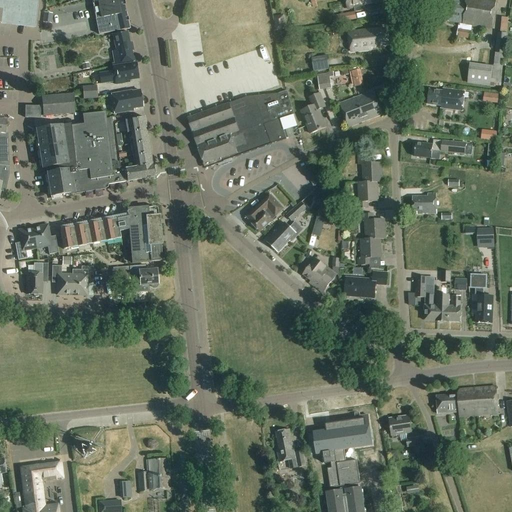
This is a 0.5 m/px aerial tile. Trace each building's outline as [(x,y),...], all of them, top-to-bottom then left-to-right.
[(0,0),(0,24),(1,24),(1,23),(9,24),(9,25),(9,24),(17,25),(17,26),(18,26),(18,25),(26,26),(26,27),(26,26),(34,27),(34,28),(35,28),(38,0),(0,0)] [(126,15),(123,0),(98,0),(97,0),(92,1),(93,6),(93,9),(96,21),(106,18),(106,19),(126,15)] [(387,1),(386,0),(346,0),(348,10),(360,7),(360,8),(365,8),(364,6),(387,1)] [(497,1),(490,0),(467,0),(465,4),(447,1),(445,19),(449,20),(449,22),(459,24),(457,37),(472,40),(473,31),(472,31),(473,27),(492,30),(497,1)] [(44,13),(43,23),(51,24),(52,15),(44,13)] [(355,13),(335,16),(337,24),(357,20),(355,13)] [(129,30),(126,15),(106,19),(106,18),(96,21),(99,36),(129,30)] [(284,15),(273,17),(276,32),(287,30),(284,15)] [(375,32),(375,30),(350,32),(352,52),(370,50),(370,46),(387,44),(386,31),(375,32)] [(130,44),(128,33),(117,34),(112,35),(115,51),(112,52),(115,66),(136,61),(135,57),(133,58),(132,52),(134,52),(132,43),(130,44)] [(496,54),(506,55),(508,34),(501,33),(498,33),(496,54)] [(506,55),(496,54),(494,68),(471,65),(468,85),(503,89),(506,55)] [(327,56),(311,59),(313,68),(314,73),(330,70),(327,56)] [(139,80),(136,64),(113,67),(113,72),(94,75),(95,85),(115,82),(115,86),(117,85),(130,83),(129,81),(139,80)] [(360,70),(351,72),(354,88),(364,86),(360,70)] [(317,76),(320,91),(332,89),(330,78),(334,78),(333,72),(328,73),(328,74),(317,76)] [(465,93),(444,90),(443,92),(430,90),(428,105),(442,107),(441,109),(463,112),(465,93)] [(143,108),(141,91),(132,93),(132,91),(111,95),(114,114),(133,111),(133,109),(143,108)] [(230,104),(188,119),(193,133),(197,146),(265,125),(280,120),(295,116),(287,92),(278,95),(249,98),(230,104)] [(374,92),(357,98),(366,122),(383,116),(374,92)] [(326,108),(320,94),(309,99),(313,107),(301,112),(310,135),(326,128),(319,111),(326,108)] [(75,114),(74,95),(42,97),(43,116),(75,114)] [(366,122),(357,98),(340,105),(349,128),(366,122)] [(41,107),(25,107),(25,119),(41,119),(41,107)] [(83,116),(84,125),(86,144),(73,146),(76,174),(71,175),(74,195),(104,190),(108,185),(127,182),(127,183),(155,178),(153,166),(137,168),(120,171),(119,164),(117,163),(111,119),(106,120),(105,113),(83,116)] [(125,121),(127,133),(146,130),(145,122),(144,119),(145,119),(145,118),(125,121)] [(0,191),(4,192),(8,175),(7,134),(5,134),(7,120),(0,119),(0,191)] [(265,125),(197,146),(206,168),(212,166),(272,145),(287,139),(280,120),(265,125)] [(63,196),(74,195),(71,175),(76,174),(73,146),(86,144),(84,125),(71,127),(71,125),(36,131),(39,150),(38,150),(39,150),(42,169),(51,168),(52,173),(47,174),(51,198),(62,196),(63,196)] [(131,145),(133,145),(148,142),(146,130),(127,133),(127,134),(131,133),(133,144),(131,144),(131,145)] [(470,145),(466,145),(434,141),(433,146),(416,144),(415,158),(432,159),(433,152),(465,155),(466,150),(469,151),(470,145)] [(133,157),(135,157),(150,154),(148,142),(133,145),(135,156),(133,156),(133,157)] [(135,157),(137,168),(153,166),(153,165),(152,166),(150,154),(135,157)] [(363,166),(364,184),(378,183),(378,184),(383,183),(382,164),(371,165),(371,158),(358,159),(358,166),(363,166)] [(378,183),(364,184),(354,184),(354,185),(359,185),(360,203),(355,203),(355,210),(368,209),(368,203),(379,202),(378,184),(378,183)] [(313,199),(320,202),(323,194),(317,191),(313,199)] [(284,210),(271,195),(246,218),(252,223),(251,224),(254,227),(254,229),(256,231),(258,231),(259,232),(266,226),(268,226),(271,224),(271,222),(284,210)] [(437,215),(437,195),(428,195),(428,197),(413,198),(414,213),(417,213),(417,215),(437,215)] [(308,209),(302,203),(287,216),(292,223),(308,209)] [(154,208),(128,210),(129,217),(60,232),(64,251),(121,239),(120,232),(130,230),(133,264),(162,262),(159,220),(158,211),(158,210),(157,209),(156,208),(155,208),(154,208)] [(320,210),(312,237),(321,239),(324,225),(329,225),(329,222),(342,223),(342,212),(320,210)] [(366,222),(367,240),(381,240),(386,240),(385,220),(374,221),(373,215),(361,216),(361,222),(366,222)] [(298,237),(285,225),(268,243),(278,253),(286,244),(287,245),(291,241),(293,242),(298,237)] [(39,229),(33,230),(37,249),(48,247),(49,255),(58,253),(56,241),(51,242),(48,226),(39,228),(39,229)] [(37,249),(33,230),(27,231),(27,230),(18,232),(21,248),(16,249),(18,261),(27,259),(26,251),(37,249)] [(478,231),(477,231),(477,243),(494,242),(494,231),(478,231)] [(381,240),(367,240),(362,241),(363,259),(358,260),(358,266),(371,266),(371,260),(382,259),(381,240)] [(311,285),(312,285),(325,267),(315,259),(303,275),(313,282),(311,285)] [(332,259),(329,267),(336,270),(339,261),(332,259)] [(33,264),(33,275),(27,275),(27,295),(33,295),(34,297),(36,298),(37,298),(39,297),(40,296),(42,296),(42,284),(48,284),(48,279),(48,265),(33,264)] [(66,295),(72,295),(72,276),(61,275),(62,267),(52,267),(52,279),(52,284),(57,284),(57,296),(66,296),(66,295)] [(73,271),(72,276),(72,295),(78,295),(78,296),(87,297),(87,284),(93,284),(93,280),(93,268),(84,267),(82,267),(82,271),(73,271)] [(121,282),(140,281),(140,287),(151,286),(151,287),(152,287),(152,288),(153,288),(153,289),(154,289),(155,289),(156,289),(157,288),(158,287),(158,286),(157,270),(141,272),(140,267),(113,269),(114,285),(121,285),(121,282)] [(325,267),(312,285),(322,293),(331,281),(336,275),(325,267)] [(387,274),(373,273),(373,281),(346,279),(345,297),(375,299),(376,285),(387,286),(387,274)] [(446,273),(442,273),(442,283),(450,283),(450,279),(450,273),(446,273)] [(493,298),(484,297),(484,289),(486,289),(487,276),(471,275),(471,289),(476,289),(475,297),(474,297),(473,314),(477,314),(476,324),(492,325),(493,298)] [(425,321),(436,322),(436,323),(437,307),(434,307),(435,297),(427,296),(429,278),(418,277),(417,298),(427,299),(426,306),(426,307),(425,307),(424,312),(425,312),(425,321)] [(455,289),(455,291),(467,292),(467,280),(455,280),(455,281),(451,281),(450,288),(455,289)] [(436,323),(449,324),(450,308),(447,308),(448,298),(441,297),(440,307),(437,307),(436,323)] [(450,308),(449,324),(449,323),(460,324),(461,309),(462,299),(454,298),(453,308),(450,308)] [(497,388),(477,389),(479,416),(498,415),(497,388)] [(457,395),(459,413),(459,418),(479,416),(477,389),(459,391),(457,395)] [(459,413),(457,395),(436,397),(438,415),(459,413)] [(368,417),(325,423),(327,431),(314,433),(318,455),(326,454),(331,488),(361,484),(358,462),(346,463),(344,449),(372,445),(368,417)] [(412,433),(409,417),(389,420),(392,436),(407,434),(408,440),(407,440),(408,448),(420,446),(419,439),(412,439),(411,433),(412,433)] [(281,471),(290,469),(290,470),(305,467),(302,452),(295,453),(293,444),(292,444),(290,431),(276,434),(279,450),(277,451),(281,471)] [(86,444),(82,448),(83,453),(87,456),(92,456),(95,452),(95,447),(91,444),(86,444)] [(166,473),(165,460),(147,461),(148,473),(139,474),(140,492),(149,492),(170,491),(169,473),(166,473)] [(61,463),(36,466),(42,511),(59,511),(59,506),(45,508),(42,483),(63,480),(61,463)] [(23,511),(42,511),(36,466),(21,469),(26,510),(23,511)] [(119,481),(120,496),(132,496),(131,480),(119,481)] [(407,489),(408,495),(420,494),(418,487),(407,489)] [(364,511),(361,489),(327,493),(329,511),(364,511)] [(99,511),(105,511),(121,511),(121,501),(99,503),(99,511)]
